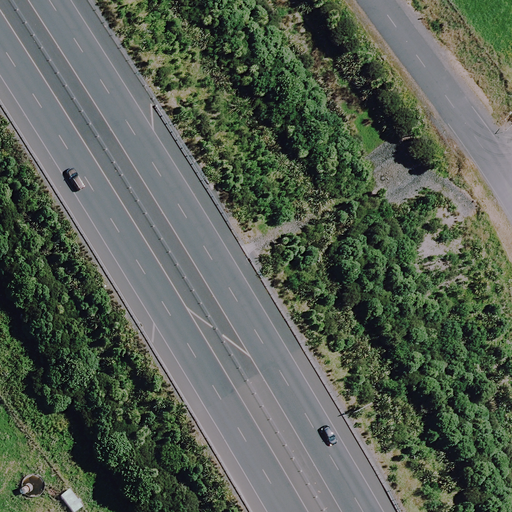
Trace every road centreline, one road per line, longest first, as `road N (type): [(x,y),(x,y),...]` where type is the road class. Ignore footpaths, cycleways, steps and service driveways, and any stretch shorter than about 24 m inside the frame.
road 1 (motorway): [(58,0),(356,511)]
road 2 (motorway): [(292,511),(0,19)]
road 3 (unclassified): [(511,180),(386,0)]
